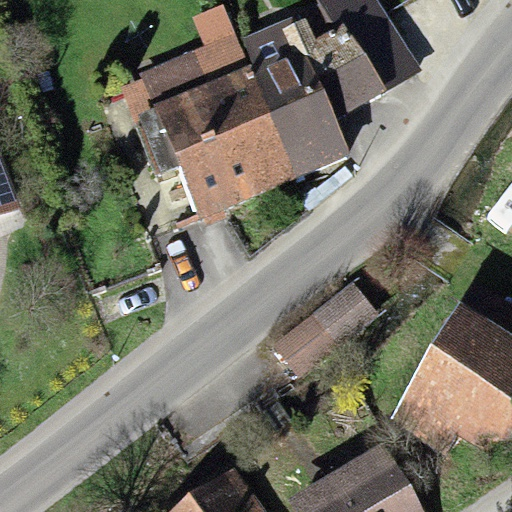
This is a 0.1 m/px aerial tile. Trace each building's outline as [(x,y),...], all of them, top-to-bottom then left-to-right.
[(158,125),(141,131),(160,178),(179,170),(201,224),(337,168),(317,118),(403,73),(358,0),(342,0),(268,40),(243,56),(188,76),(145,93),(158,125)] [(511,323),(474,299),(389,429),(479,487),(511,436),(511,323)] [(334,310),(297,340),(318,365),(354,335),(334,310)] [(410,511),(386,466),(298,511),(410,511)] [(250,511),(233,488),(201,511),(250,511)]
